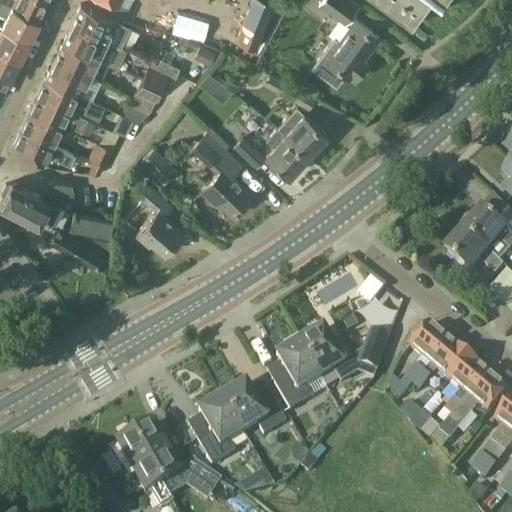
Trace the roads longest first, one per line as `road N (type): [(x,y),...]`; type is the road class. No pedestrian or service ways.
road 1 (tertiary): [(0,419),(329,219)]
road 2 (tertiary): [(329,219),(410,155),(511,56)]
road 3 (residential): [(511,362),(485,341),(474,342),(329,219)]
road 4 (residential): [(0,136),(65,0)]
